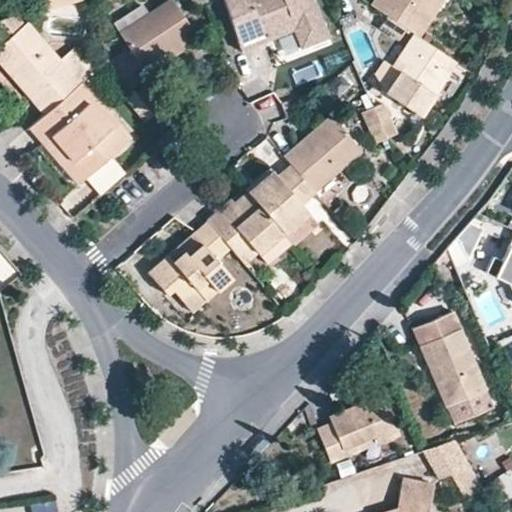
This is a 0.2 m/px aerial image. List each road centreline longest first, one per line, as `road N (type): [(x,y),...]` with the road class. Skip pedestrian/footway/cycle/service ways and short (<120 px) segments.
road 1 (residential): [(504,122),(287,376)]
road 2 (residential): [(77,281),(222,155),(231,118)]
road 3 (residential): [(287,376),(235,381),(182,367),(141,345),(90,300)]
road 4 (residential): [(90,300),(129,431),(131,511)]
road 5 (residential): [(287,376),(163,511)]
